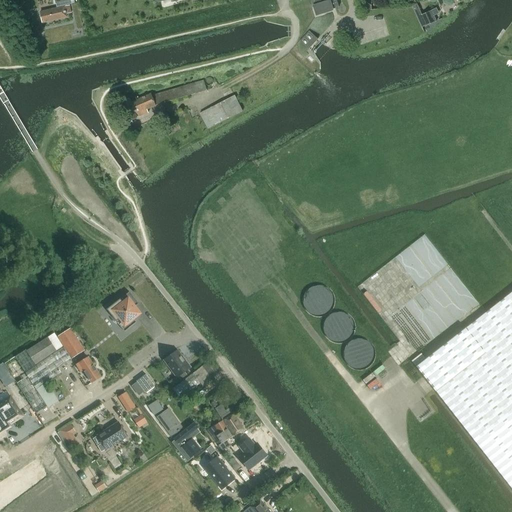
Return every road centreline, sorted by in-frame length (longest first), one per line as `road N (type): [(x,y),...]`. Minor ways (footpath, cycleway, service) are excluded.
road 1 (unclassified): [(0,457),(194,330)]
road 2 (unclassified): [(337,511),(194,330)]
